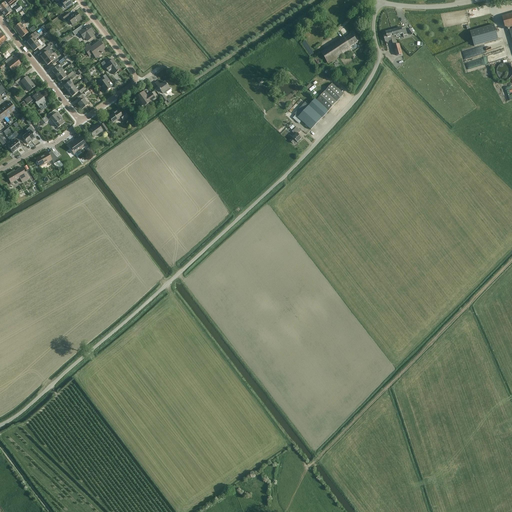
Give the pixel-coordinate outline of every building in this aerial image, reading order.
[(0,10),(2,12),(15,1),(17,0),(16,0),(10,0),(7,2),(8,3),(6,4),(5,2),(0,6),(0,10)] [(60,0),(58,2),(61,6),(62,5),(65,8),(72,3),(69,0),(60,0)] [(17,4),(15,1),(2,12),(5,17),(12,11),(10,9),(12,8),(15,6),(16,8),(14,9),(17,13),(22,9),(19,6),(17,4)] [(67,13),(62,17),(64,20),(67,18),(72,25),(80,19),(76,13),(70,17),(67,13)] [(511,13),(502,17),(505,28),(509,27),(511,26),(511,13)] [(21,38),(28,33),(24,29),(26,27),(24,25),(22,26),(20,23),(14,28),(21,38)] [(474,46),(498,39),(494,25),(470,32),(474,46)] [(75,35),(79,32),(83,39),(85,38),(87,41),(94,36),(91,33),(93,32),(88,26),(81,30),(79,28),(72,32),(75,35)] [(407,35),(405,28),(402,29),(401,27),(391,30),(393,36),(394,36),(396,35),(396,37),(398,37),(397,35),(403,33),(404,36),(407,35)] [(397,45),(394,36),(393,36),(391,30),(386,32),(386,35),(384,35),(385,42),(392,40),(396,56),(402,54),(399,44),(397,45)] [(37,35),(35,32),(29,37),(30,40),(27,43),(30,47),(39,40),(37,42),(35,39),(37,37),(36,36),(37,35)] [(344,38),(322,52),(329,64),(351,49),(350,47),(358,42),(353,34),(345,39),(344,38)] [(43,44),(39,40),(30,47),(33,52),(37,49),(39,51),(45,46),(44,43),(43,44)] [(91,49),(89,46),(84,49),(89,56),(92,54),(95,58),(106,50),(100,42),(91,49)] [(44,61),(54,53),(51,48),(52,47),(50,45),(44,50),(46,52),(40,57),(44,61)] [(495,52),(485,55),(487,60),(497,57),(495,52)] [(54,53),(44,61),(47,65),(51,62),(53,65),(58,60),(55,56),(52,58),(51,56),(54,53)] [(66,60),(69,57),(67,55),(58,62),(61,65),(66,61),(66,60)] [(15,58),(7,64),(14,72),(17,70),(16,69),(21,65),(15,58)] [(103,67),(104,67),(108,72),(110,70),(114,74),(120,70),(112,60),(108,62),(106,60),(101,64),(103,67)] [(71,61),(62,68),(65,72),(75,65),(71,61)] [(506,64),(504,64),(503,64),(501,65),(500,65),(498,67),(497,68),(497,70),(496,71),(496,73),(497,75),(497,76),(498,78),(500,79),(501,80),(503,80),(504,81),(506,80),(508,80),(509,79),(511,78),(511,76),(511,75),(511,68),(511,67),(509,65),(508,65),(506,64)] [(51,71),(56,76),(62,72),(63,70),(62,68),(60,69),(58,66),(51,71)] [(66,77),(62,72),(56,76),(60,82),(66,77)] [(105,80),(99,84),(105,92),(111,88),(107,82),(109,81),(105,75),(103,76),(105,80)] [(27,77),(20,82),(29,92),(35,87),(27,77)] [(63,86),(68,92),(74,87),(69,81),(63,86)] [(155,84),(162,93),(163,94),(164,94),(166,93),(167,94),(171,91),(172,90),(172,89),(172,88),(171,88),(170,88),(169,88),(166,84),(164,82),(160,85),(158,82),(155,84)] [(344,94),(332,83),(316,100),(315,99),(310,104),(307,101),(295,114),(296,116),(293,119),(298,123),(301,120),(311,130),(344,94)] [(78,92),(74,87),(68,92),(72,97),(78,92)] [(40,108),(42,111),(45,108),(44,108),(47,106),(45,104),(47,102),(43,98),(44,97),(40,91),(35,95),(34,93),(24,101),(27,104),(34,99),(37,102),(36,103),(39,108),(40,108)] [(138,100),(137,101),(142,108),(150,102),(149,102),(155,98),(151,93),(147,96),(144,92),(136,97),(138,100)] [(80,102),(77,104),(82,109),(88,105),(83,99),(85,98),(82,94),(77,98),(80,102)] [(10,102),(5,106),(11,113),(16,110),(10,102)] [(11,113),(5,106),(0,109),(6,117),(11,113)] [(113,114),(109,118),(113,123),(121,118),(123,121),(128,117),(124,112),(121,115),(118,110),(113,114)] [(42,120),(40,121),(43,125),(45,124),(51,119),(58,128),(64,123),(59,117),(60,116),(57,113),(53,116),(51,113),(42,120)] [(98,124),(88,131),(93,137),(102,131),(98,124)] [(28,132),(26,134),(32,141),(36,138),(33,134),(35,132),(31,126),(26,130),(28,132)] [(298,134),(301,131),(297,127),(292,132),(295,136),(290,141),(292,144),(295,141),(297,143),(302,138),(298,134)] [(32,141),(26,134),(24,136),(22,133),(17,137),(20,141),(22,142),(24,140),(27,145),(32,141)] [(20,141),(17,137),(16,135),(12,139),(13,141),(11,143),(17,150),(21,147),(18,143),(20,141)] [(80,137),(68,146),(74,154),(86,146),(80,137)] [(17,150),(11,143),(9,145),(7,142),(6,144),(3,146),(7,151),(9,149),(13,154),(17,150)] [(63,166),(52,152),(48,154),(47,152),(36,159),(37,161),(36,161),(36,163),(37,165),(38,165),(39,165),(40,167),(51,160),(54,164),(55,165),(56,166),(57,167),(58,167),(59,167),(60,167),(62,167),(63,166)] [(17,171),(6,177),(10,183),(19,178),(22,183),(28,179),(25,175),(26,175),(21,167),(17,170),(17,171)]
